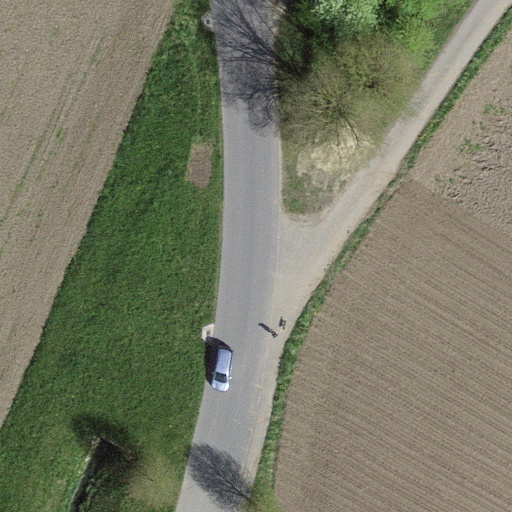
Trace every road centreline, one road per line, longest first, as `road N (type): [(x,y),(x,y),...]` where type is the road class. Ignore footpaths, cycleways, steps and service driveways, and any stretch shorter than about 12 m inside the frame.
road 1 (tertiary): [(239,0),(252,105),(248,307),(203,511)]
road 2 (track): [(504,0),(398,150),(248,307)]
